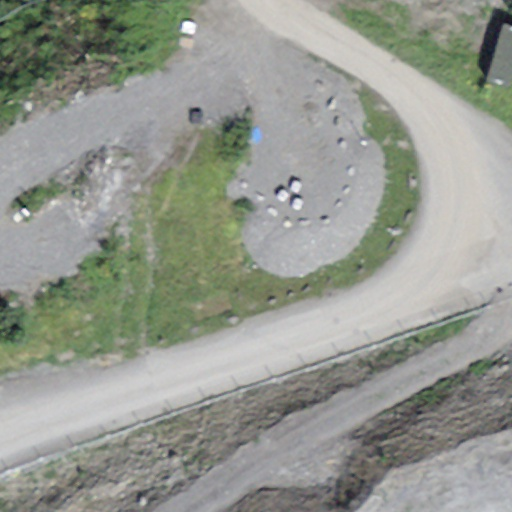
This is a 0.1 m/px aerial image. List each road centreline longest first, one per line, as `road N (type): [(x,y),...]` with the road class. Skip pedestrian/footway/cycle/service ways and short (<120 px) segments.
road 1 (residential): [(0,433),(367,305),(417,271),(439,218),(420,144),(384,93),(266,0)]
road 2 (track): [(511,315),(190,511)]
